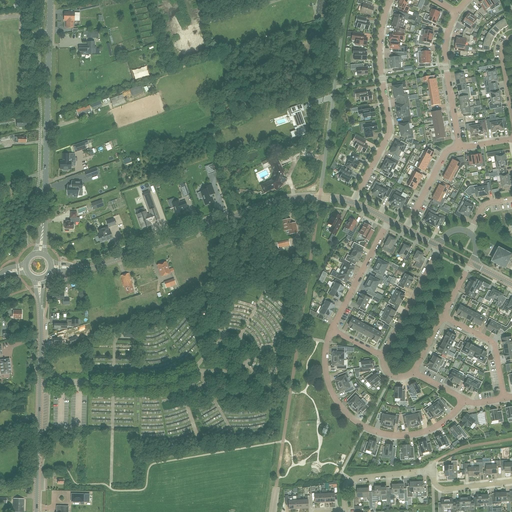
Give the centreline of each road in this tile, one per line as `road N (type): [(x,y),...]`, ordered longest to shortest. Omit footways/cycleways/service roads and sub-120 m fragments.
road 1 (unclassified): [(51,266),(101,264),(270,204),(319,198)]
road 2 (secondary): [(39,253),(50,0)]
road 3 (secondary): [(36,511),(38,279)]
road 4 (residential): [(464,400),(427,431),(398,436),(364,427),(339,404),(327,378),(330,330)]
road 5 (residential): [(352,202),(389,130),(379,44),(390,0)]
road 6 (residential): [(319,198),(346,0)]
road 7 (residential): [(457,12),(445,65),(458,147)]
road 8 (residential): [(330,330),(389,220)]
road 9 (residential): [(381,355),(439,247)]
